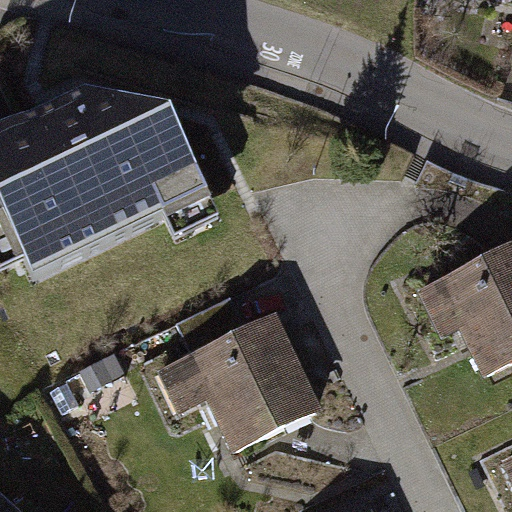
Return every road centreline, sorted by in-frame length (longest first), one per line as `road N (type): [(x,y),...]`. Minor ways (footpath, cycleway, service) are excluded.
road 1 (tertiary): [(511,140),(379,75),(153,0)]
road 2 (residential): [(433,511),(301,229)]
